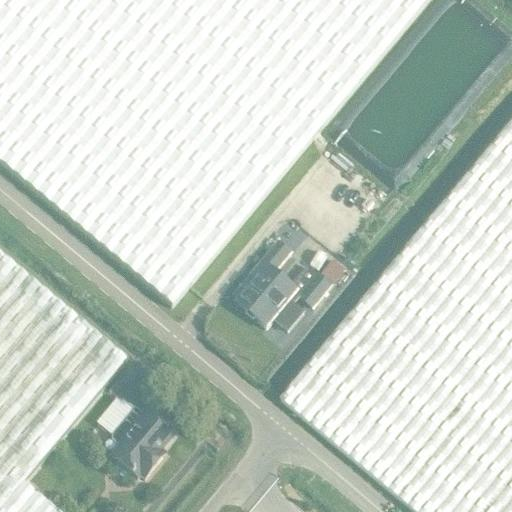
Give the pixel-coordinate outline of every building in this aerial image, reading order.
[(0,0),(0,167),(172,311),(431,0),(0,0)] [(410,511),(511,511),(511,126),(376,289),(281,403),(410,511)] [(274,277),(291,256),(279,246),(262,267),(268,272),(260,282),(258,280),(252,287),(248,284),(237,297),(243,302),(240,306),(268,330),(296,295),(274,277)] [(0,511),(50,511),(23,490),(126,367),(0,261),(0,511)] [(300,304),(313,314),(345,274),(332,263),(300,304)] [(139,378),(129,371),(109,395),(118,403),(139,378)] [(140,480),(145,484),(165,459),(161,455),(175,438),(149,416),(145,421),(135,412),(110,442),(120,450),(111,461),(118,467),(119,472),(126,477),(131,477),(138,483),(140,480)]
